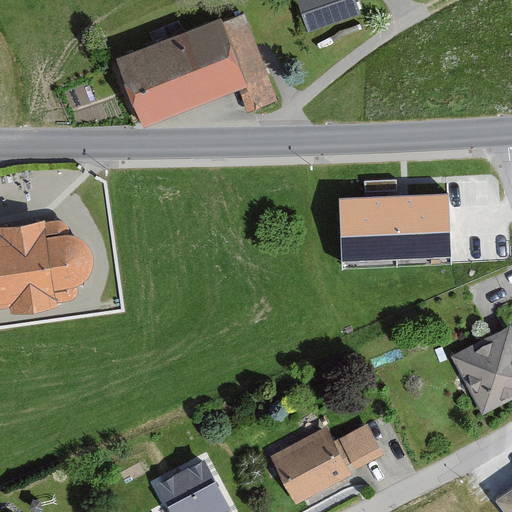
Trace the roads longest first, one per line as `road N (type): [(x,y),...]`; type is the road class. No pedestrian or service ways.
road 1 (tertiary): [(499,133),(23,146)]
road 2 (residential): [(365,511),(511,432)]
